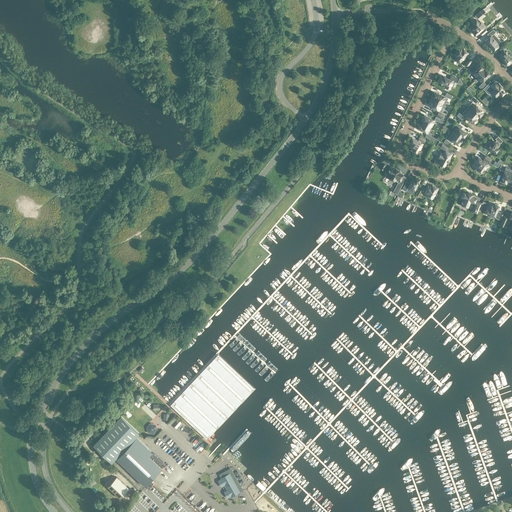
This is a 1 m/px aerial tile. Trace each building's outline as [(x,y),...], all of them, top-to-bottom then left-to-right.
[(474,23),(470,27),(473,31),(472,31),(475,35),(480,31),(482,33),(486,30),(484,28),(485,27),(480,22),(479,23),(476,20),(473,23),(474,23)] [(498,44),(490,34),(485,38),(488,41),(487,43),(492,49),(498,44)] [(466,51),(461,47),(453,55),(458,60),(459,59),(462,61),(468,54),(465,52),(466,51)] [(511,61),(511,59),(504,50),(500,54),(501,54),(499,56),(507,65),(511,61)] [(471,72),(477,77),(483,70),(482,69),(484,67),(480,63),(471,72)] [(485,72),(483,70),(477,77),(482,82),(490,74),(486,70),(485,72)] [(454,81),(442,75),(441,78),(441,77),(439,81),(451,87),(454,81)] [(501,85),(498,82),(489,91),(494,96),(495,95),(498,98),(501,94),(500,94),(504,90),(500,86),(501,85)] [(445,97),(434,92),(431,99),(442,104),(445,97)] [(442,104),(431,99),(428,105),(439,110),(442,104)] [(474,104),(469,109),(478,117),(479,116),(480,116),(483,113),(482,113),(483,111),(474,104)] [(469,109),(465,115),(474,123),(477,119),(478,117),(469,109)] [(435,120),(424,114),(421,121),(431,127),(435,120)] [(442,118),(441,119),(437,116),(435,119),(440,122),(444,124),(446,121),(442,118)] [(421,121),(420,121),(417,128),(428,133),(431,127),(421,121)] [(467,133),(457,126),(453,132),(461,137),(462,136),(464,137),(467,133)] [(453,132),(449,138),(459,145),(462,140),(459,139),(461,137),(453,132)] [(423,143),(413,137),(410,141),(411,141),(409,146),(413,149),(417,152),(419,148),(420,149),(423,143)] [(490,142),(489,142),(485,147),(495,154),(499,148),(498,148),(500,145),(492,139),(490,142)] [(452,154),(445,151),(444,154),(442,154),(439,159),(441,160),(439,163),(444,166),(447,162),(448,163),(450,159),(449,158),(452,154)] [(488,164),(478,157),(476,161),(473,166),(478,169),(477,169),(481,172),(483,169),(484,170),(488,164)] [(395,169),(390,167),(387,173),(390,174),(389,177),(395,181),(397,178),(401,180),(403,174),(400,172),(401,171),(395,168),(395,169)] [(511,172),(505,170),(501,181),(506,183),(507,181),(509,181),(511,172)] [(415,177),(413,176),(407,187),(414,191),(420,179),(416,176),(415,177)] [(432,186),(428,184),(424,193),(427,194),(426,195),(432,198),(438,188),(432,185),(432,186)] [(468,194),(464,193),(461,198),(464,199),(463,203),(470,206),(472,202),(475,204),(478,198),(474,197),(474,195),(469,193),(468,194)] [(493,204),(489,202),(484,213),(491,216),(492,214),(495,216),(497,212),(496,211),(498,206),(493,204)] [(255,389),(218,355),(170,406),(207,441),(255,389)] [(93,445),(112,463),(139,434),(121,416),(93,445)] [(154,434),(157,430),(156,425),(151,424),(147,428),(149,433),(154,434)] [(150,457),(143,451),(134,442),(117,459),(145,486),(166,464),(154,453),(150,457)] [(174,466),(167,472),(172,477),(178,471),(174,466)] [(229,473),(221,478),(221,479),(218,481),(221,487),(225,485),(227,490),(224,492),(227,498),(231,496),(231,497),(240,492),(229,473)] [(129,488),(117,477),(108,486),(120,498),(129,488)] [(107,503),(105,505),(113,511),(115,511),(118,510),(113,505),(112,507),(107,503)]
